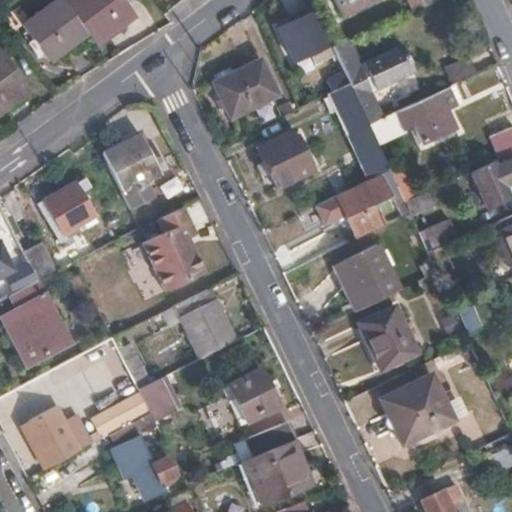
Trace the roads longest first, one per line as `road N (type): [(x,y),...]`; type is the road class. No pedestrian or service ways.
road 1 (residential): [(374,511),(176,101),(150,63)]
road 2 (residential): [(0,168),(150,63)]
